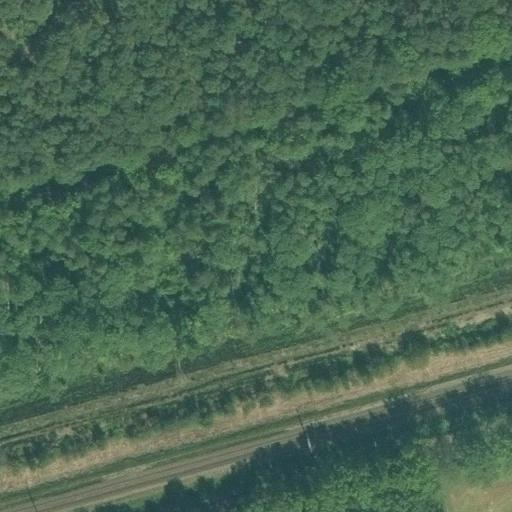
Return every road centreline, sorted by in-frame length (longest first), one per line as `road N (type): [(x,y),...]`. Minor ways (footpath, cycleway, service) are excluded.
road 1 (track): [(511,305),(0,444)]
road 2 (track): [(511,429),(213,511)]
